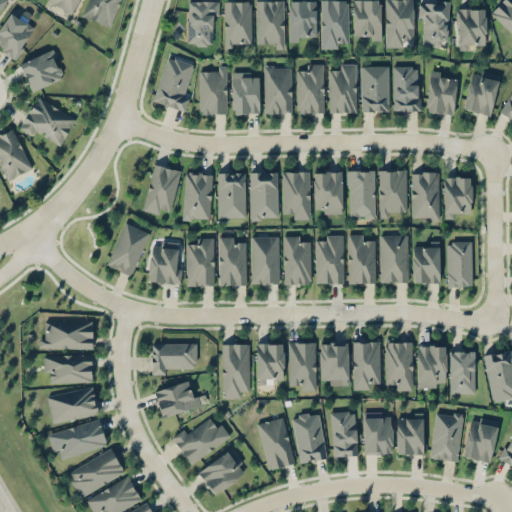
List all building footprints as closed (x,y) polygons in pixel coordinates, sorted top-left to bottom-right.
[(0,0),(0,11),(8,0),(0,0)] [(45,0),(72,13),(78,0),(45,0)] [(87,0),(82,16),(111,26),(119,0),(87,0)] [(217,0),(187,0),(187,44),(210,44),(210,34),(217,34),(217,0)] [(250,0),(223,0),(223,44),(250,44),(250,0)] [(255,0),(255,40),(274,40),(274,48),(283,48),(283,0),(255,0)] [(288,0),(288,39),(315,39),(315,0),(288,0)] [(319,0),(319,46),(348,46),(348,0),(319,0)] [(351,0),(351,38),(380,38),(380,0),(351,0)] [(403,37),(412,37),(412,0),(384,0),(384,45),(403,45),(403,37)] [(447,0),(418,0),(417,33),(424,33),(424,44),(447,44),(447,0)] [(511,0),(498,0),(489,11),(511,33),(511,0)] [(484,7),(457,7),(457,46),(484,46),(484,7)] [(0,48),(14,58),(36,25),(12,9),(0,27),(0,36),(2,38),(0,41),(0,48)] [(19,63),(31,90),(64,75),(51,48),(19,63)] [(152,101),(182,110),(196,63),(166,54),(152,101)] [(355,112),(355,62),(337,62),(337,71),(328,71),(328,112),(355,112)] [(291,63),(262,63),(262,112),(291,112),(291,63)] [(323,112),(323,63),(304,63),(304,72),(295,72),(295,112),(323,112)] [(226,113),(226,64),(207,64),(207,72),(198,72),(198,113),(226,113)] [(388,110),(388,64),(360,64),(360,110),(388,110)] [(418,64),(393,64),(393,109),(418,109),(418,64)] [(490,114),(499,73),(473,67),(464,108),(490,114)] [(456,72),(429,70),(425,110),(452,113),(456,72)] [(258,113),(258,71),(231,71),(231,113),(258,113)] [(511,88),(498,111),(511,119),(511,88)] [(19,127),(59,147),(75,116),(35,96),(19,127)] [(0,132),(0,171),(4,180),(32,167),(12,127),(0,132)] [(172,207),(180,168),(151,162),(142,209),(161,213),(162,205),(172,207)] [(374,168),(346,168),(346,217),(374,217),(374,168)] [(406,168),(378,168),(378,216),(387,216),(387,209),(406,209),(406,168)] [(249,217),(277,217),(277,169),(249,169),(249,217)] [(280,169),(280,209),(291,209),(291,217),(309,217),(309,169),(280,169)] [(340,212),(340,169),(313,169),(313,212),(340,212)] [(438,169),(411,169),(411,218),(438,218),(438,169)] [(210,220),(211,171),(183,170),(181,219),(210,220)] [(244,216),(244,171),(216,171),(217,216),(244,216)] [(469,175),(442,175),(442,214),(469,214),(469,175)] [(150,231),(124,220),(105,264),(130,275),(150,231)] [(374,282),(374,241),(366,241),(366,232),(347,232),(347,282),(374,282)] [(250,233),(250,282),(278,282),(278,233),(250,233)] [(407,281),(407,233),(379,233),(379,281),(407,281)] [(282,282),(310,282),(310,241),(302,241),(302,234),(282,234),(282,282)] [(343,234),(315,234),(315,282),(343,282),(343,234)] [(217,235),(217,284),(245,284),(245,235),(217,235)] [(213,285),(214,236),(195,236),(195,246),(186,246),(185,285),(213,285)] [(445,240),(445,285),(470,285),(470,240),(445,240)] [(150,282),(180,281),(180,241),(150,241),(150,282)] [(438,281),(438,242),(412,242),(412,281),(438,281)] [(91,347),(91,319),(47,319),(47,337),(38,337),(38,347),(91,347)] [(315,388),(315,340),(286,340),(286,380),(296,380),(296,388),(315,388)] [(351,388),(370,388),(370,379),(379,379),(379,340),(351,340),(351,388)] [(412,388),(412,340),(384,340),(384,379),(393,379),(393,388),(412,388)] [(150,341),(150,370),(195,370),(195,341),(150,341)] [(249,341),(220,341),(220,395),(249,395),(249,341)] [(283,382),(283,341),(255,341),(255,382),(283,382)] [(347,341),(318,341),(318,379),(347,379),(347,341)] [(416,343),(416,386),(445,386),(445,343),(416,343)] [(483,352),(491,400),(511,396),(511,357),(510,347),(483,352)] [(474,349),(448,349),(448,391),(474,391),(474,349)] [(91,380),(91,352),(42,352),(42,373),(52,373),(52,380),(91,380)] [(161,416),(199,403),(190,378),(153,391),(161,416)] [(97,414),(93,386),(47,393),(51,421),(97,414)] [(356,454),(354,409),(330,411),(332,455),(356,454)] [(462,412),(435,409),(429,456),(457,459),(462,412)] [(319,411),(292,414),(298,461),(325,458),(319,411)] [(390,453),(390,411),(362,411),(362,453),(390,453)] [(395,453),(422,453),(422,412),(395,412),(395,453)] [(218,418),(209,423),(204,415),(171,436),(188,463),(230,437),(218,418)] [(294,462),(283,415),(256,421),(266,468),(294,462)] [(490,461),(497,419),(469,415),(462,456),(490,461)] [(106,444),(99,418),(49,431),(55,457),(106,444)] [(511,465),(511,431),(498,458),(511,465)] [(124,471),(110,446),(66,471),(80,496),(124,471)] [(247,469),(231,446),(197,470),(213,493),(247,469)] [(116,511),(141,499),(128,475),(86,497),(93,511),(116,511)] [(127,511),(152,511),(147,501),(127,511)]
